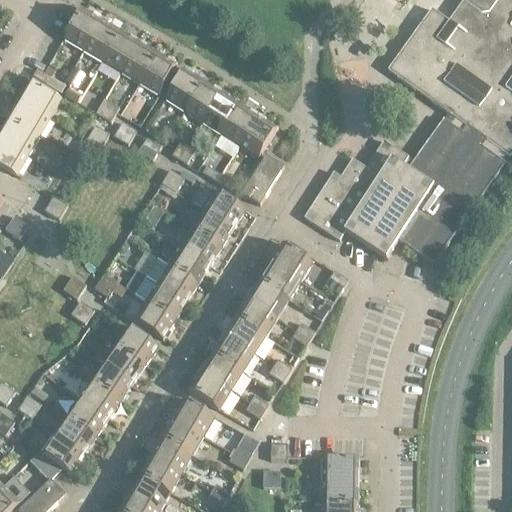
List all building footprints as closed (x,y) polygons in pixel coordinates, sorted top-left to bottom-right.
[(446,114),(411,163),(417,167),(411,176),(433,190),(398,244),(434,267),(511,156),(511,4),(505,0),(458,0),(464,4),(449,24),(432,12),(388,73),(446,114)] [(102,23),(83,11),(64,42),(83,54),(102,23)] [(121,34),(102,23),(83,54),(102,65),(121,34)] [(140,45),(121,34),(102,65),(121,76),(140,45)] [(158,56),(140,45),(121,76),(140,87),(158,56)] [(178,67),(158,56),(140,87),(159,99),(178,67)] [(51,81),(37,72),(33,80),(47,88),(51,81)] [(166,102),(184,114),(204,83),(185,72),(166,102)] [(65,89),(51,81),(47,88),(61,97),(65,89)] [(222,95),(204,83),(184,114),(203,126),(222,95)] [(30,84),(19,103),(50,121),(61,102),(30,84)] [(241,107),(222,95),(203,126),(222,138),(241,107)] [(50,121),(19,103),(8,122),(39,141),(50,121)] [(113,107),(105,103),(97,117),(104,121),(113,107)] [(120,111),(113,107),(104,121),(111,126),(117,116),(120,111)] [(260,119),(241,107),(222,138),(240,150),(260,119)] [(278,131),(260,119),(240,150),(259,162),(262,156),(278,131)] [(39,141),(8,122),(0,135),(0,143),(28,160),(39,141)] [(122,126),(118,133),(132,141),(137,134),(122,126)] [(87,144),(94,148),(103,133),(95,129),(87,144)] [(103,133),(94,148),(95,149),(101,152),(110,137),(103,133)] [(118,133),(115,139),(114,140),(128,149),(132,141),(118,133)] [(148,141),(143,148),(157,157),(162,150),(148,141)] [(28,160),(0,143),(0,168),(17,179),(28,160)] [(345,235),(386,262),(398,244),(433,190),(411,176),(417,167),(411,163),(406,171),(403,169),(409,160),(384,144),(367,171),(353,162),(341,180),(334,175),(304,221),(340,244),(345,235)] [(181,145),(176,153),(172,159),(179,164),(188,149),(181,145)] [(157,157),(143,148),(139,155),(153,164),(157,157)] [(186,168),(195,154),(188,149),(179,164),(186,168)] [(284,170),(266,159),(242,197),(260,209),(284,170)] [(203,176),(217,185),(221,178),(208,169),(203,176)] [(171,173),(166,180),(180,189),(185,182),(171,173)] [(235,187),(221,178),(217,185),(231,194),(235,187)] [(180,189),(166,180),(162,188),(176,196),(180,189)] [(246,214),(215,194),(203,213),(234,232),(246,214)] [(45,215),(52,219),(61,205),(53,200),(45,215)] [(52,219),(59,223),(68,209),(61,205),(52,219)] [(234,232),(203,213),(191,231),(222,251),(234,232)] [(10,227),(24,236),(28,229),(15,220),(10,227)] [(19,243),(24,236),(10,227),(5,234),(19,243)] [(222,251),(191,231),(179,250),(210,269),(222,251)] [(313,266),(282,246),(271,265),(301,284),(313,266)] [(210,269),(179,250),(167,268),(198,288),(210,269)] [(0,279),(2,281),(9,270),(14,263),(0,253),(0,279)] [(157,262),(145,280),(187,306),(198,288),(167,268),(157,262)] [(301,284),(271,265),(259,283),(289,303),(301,284)] [(334,275),(330,282),(344,291),(349,284),(334,275)] [(111,283),(104,278),(95,293),(102,297),(111,283)] [(73,280),(68,287),(82,296),(87,289),(73,280)] [(187,306),(145,280),(134,299),(144,305),(175,325),(187,306)] [(340,298),(344,291),(330,282),(325,289),(340,298)] [(118,288),(111,283),(102,297),(109,302),(117,288),(118,288)] [(289,303),(259,283),(247,302),(278,321),(289,303)] [(82,296),(68,287),(63,294),(77,303),(82,296)] [(278,321),(247,302),(235,321),(266,340),(278,321)] [(81,305),(81,306),(71,319),(78,324),(88,310),(81,305)] [(175,325),(144,305),(133,324),(163,343),(175,325)] [(95,314),(88,310),(78,324),(85,329),(95,314)] [(266,340),(235,321),(223,339),(254,358),(266,340)] [(315,336),(301,327),(297,333),(311,342),(315,336)] [(128,330),(116,348),(146,369),(158,351),(128,330)] [(292,341),(306,350),(311,342),(297,333),(292,341)] [(254,358),(223,339),(212,357),(242,377),(254,358)] [(146,369),(116,348),(103,366),(133,387),(146,369)] [(242,377),(212,357),(200,376),(231,395),(242,377)] [(292,372),(278,363),(274,370),(288,379),(292,372)] [(133,387),(103,366),(91,384),(121,405),(133,387)] [(269,378),(283,386),(288,379),(274,370),(269,378)] [(231,395),(200,376),(188,394),(219,413),(231,395)] [(121,405),(91,384),(79,402),(108,423),(121,405)] [(2,386),(0,388),(0,394),(11,402),(16,395),(2,386)] [(11,402),(0,394),(0,405),(6,409),(11,402)] [(28,399),(23,406),(37,416),(41,409),(28,399)] [(255,400),(251,406),(265,415),(269,409),(255,400)] [(108,423),(79,402),(66,421),(96,441),(108,423)] [(183,402),(172,421),(203,439),(214,420),(183,402)] [(37,416),(23,406),(18,413),(26,419),(32,423),(37,416)] [(246,414),(260,423),(265,415),(251,406),(246,414)] [(15,426),(8,421),(0,431),(0,436),(5,440),(15,426)] [(96,441),(66,421),(54,439),(84,459),(96,441)] [(203,439),(172,421),(161,440),(192,458),(203,439)] [(84,459),(54,439),(42,457),(71,477),(84,459)] [(192,458),(161,440),(150,459),(181,477),(192,458)] [(271,456),(288,456),(288,447),(271,447),(271,456)] [(252,459),(238,450),(234,457),(248,465),(252,459)] [(271,464),(286,464),(288,464),(288,456),(271,456),(271,464)] [(229,465),(244,473),(248,465),(234,457),(229,465)] [(41,459),(35,465),(45,476),(52,470),(41,459)] [(181,477),(150,459),(139,478),(170,496),(181,477)] [(359,461),(323,461),(323,483),(359,484),(359,461)] [(263,491),(272,491),(272,475),(264,474),(264,475),(263,491)] [(281,475),(272,475),(272,491),(280,491),(281,475)] [(161,511),(170,496),(139,478),(128,497),(154,511),(161,511)] [(51,511),(66,498),(51,483),(21,511),(51,511)] [(359,484),(323,483),(322,505),(358,505),(359,484)] [(231,496),(216,488),(212,495),(227,503),(231,496)] [(13,511),(20,506),(5,490),(0,494),(0,511),(13,511)] [(208,502),(222,510),(227,503),(212,495),(208,502)] [(154,511),(128,497),(119,511),(154,511)]
